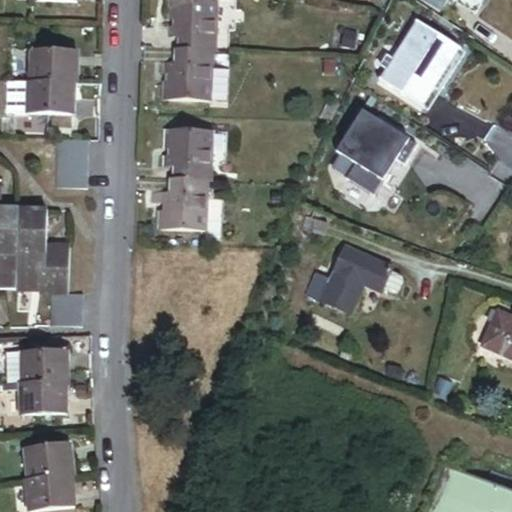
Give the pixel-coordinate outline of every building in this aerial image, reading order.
[(433,0),(446,7),(449,0),(457,0),(486,15),(493,0),(433,0)] [(178,40),(178,51),(209,53),(213,53),(215,3),(170,2),(169,19),(171,19),(171,30),(169,30),(168,40),(178,40)] [(417,26),(381,86),(423,111),(434,94),(427,89),(434,77),(441,81),(447,85),(465,55),(417,26)] [(357,41),(346,39),(343,52),(354,55),(357,41)] [(178,51),(173,51),(172,63),(165,63),(164,72),(168,72),(168,82),(164,82),(164,101),(207,102),(209,53),(178,51)] [(34,54),(33,86),(72,87),(76,87),(76,55),(34,54)] [(441,81),(434,77),(427,89),(434,94),(441,81)] [(71,120),(72,87),(33,86),(7,86),(7,117),(28,118),(28,119),(71,120)] [(346,128),(337,145),(371,164),(390,129),(371,118),(362,137),(346,128)] [(174,171),(174,182),(206,183),(210,183),(212,133),(165,131),(164,153),(168,153),(167,161),(164,161),(164,170),(174,171)] [(85,143),(54,143),(54,159),(85,160),(85,143)] [(85,160),(54,159),(54,174),(85,174),(85,160)] [(85,174),(54,174),(54,189),(84,189),(85,174)] [(174,182),(169,182),(169,193),(150,193),(149,203),(163,204),(163,211),(160,211),(159,232),(204,233),(206,183),(174,182)] [(476,212),(487,220),(503,197),(491,189),(476,212)] [(320,219),(299,212),(294,226),(316,233),(320,219)] [(0,240),(12,241),(13,216),(0,215),(0,240)] [(47,217),(13,216),(12,241),(12,262),(45,263),(46,254),(47,217)] [(428,238),(423,251),(437,256),(442,243),(428,238)] [(12,262),(12,241),(0,240),(0,292),(11,293),(12,262)] [(389,268),(337,249),(328,275),(326,279),(317,304),(352,317),(363,288),(380,294),(381,290),(392,294),(397,291),(401,280),(398,275),(388,272),(389,268)] [(12,262),(11,293),(34,294),(34,297),(50,298),(65,299),(66,254),(46,254),(45,263),(12,262)] [(317,304),(326,279),(314,275),(305,300),(317,304)] [(79,316),(80,299),(65,299),(50,298),(50,315),(79,316)] [(511,319),(488,309),(483,320),(491,323),(483,341),(503,350),(499,361),(501,361),(511,366),(511,319)] [(79,316),(50,315),(49,331),(79,332),(79,316)] [(2,361),(3,388),(14,388),(58,387),(61,387),(60,360),(2,361)] [(511,366),(501,361),(498,368),(511,374),(511,366)] [(402,371),(388,367),(385,377),(400,381),(402,371)] [(452,387),(440,381),(433,393),(446,400),(452,387)] [(58,387),(14,388),(15,419),(59,418),(58,387)] [(25,478),(25,485),(64,480),(68,480),(65,451),(9,458),(12,479),(25,478)] [(511,511),(511,499),(438,474),(425,511),(511,511)] [(25,485),(21,485),(24,511),(42,511),(67,509),(64,480),(25,485)]
